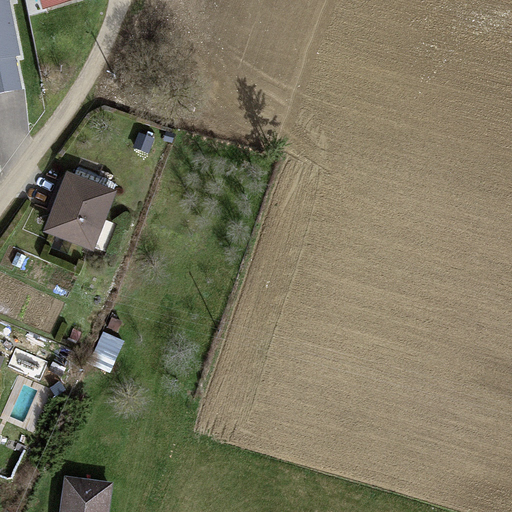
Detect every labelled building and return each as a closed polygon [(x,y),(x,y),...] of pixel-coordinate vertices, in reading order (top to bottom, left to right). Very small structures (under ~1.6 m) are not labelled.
[(0,9),(0,91),(17,86),(8,54),(13,53),(0,9)] [(149,154),(153,143),(139,138),(135,149),(149,154)] [(111,198),(67,182),(66,187),(55,217),(48,236),(91,252),(111,198)] [(48,214),(55,217),(66,187),(59,185),(48,214)] [(107,511),(110,491),(69,485),(64,511),(107,511)]
